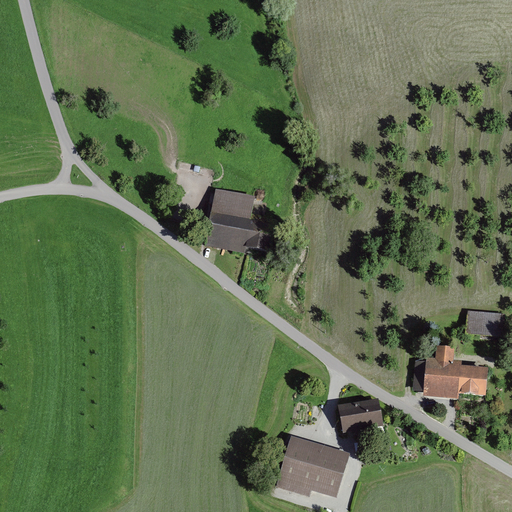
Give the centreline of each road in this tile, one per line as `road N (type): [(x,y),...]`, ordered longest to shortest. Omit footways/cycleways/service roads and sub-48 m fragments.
road 1 (residential): [(113,197),(325,358),(511,470)]
road 2 (unclassified): [(70,154),(25,0)]
